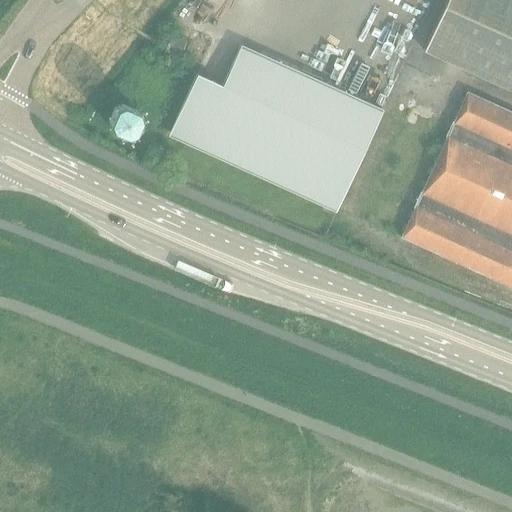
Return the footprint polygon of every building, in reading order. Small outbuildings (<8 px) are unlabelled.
[(178,0),(174,5),(191,17),(196,10),(217,25),(234,0),(178,0)] [(511,0),(446,0),(423,50),(511,90),(511,0)] [(178,57),(183,44),(172,39),(167,53),(178,57)] [(197,75),(170,133),(336,209),(382,110),(241,46),(222,86),(197,75)] [(511,114),(467,94),(401,239),(511,288),(511,114)] [(133,132),(139,120),(135,111),(122,105),(114,109),(109,124),(113,132),(124,136),(133,132)]
